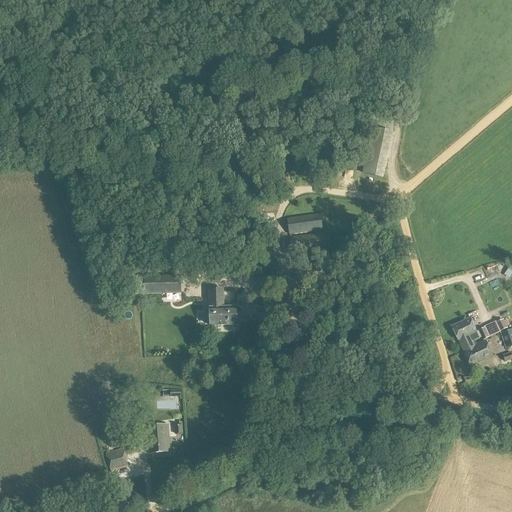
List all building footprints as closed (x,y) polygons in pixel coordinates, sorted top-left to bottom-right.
[(363,173),(383,178),(393,132),(372,128),(363,173)] [(320,214),(287,219),(289,234),(322,230),(320,214)] [(290,238),(292,255),(326,249),(323,233),(290,238)] [(159,294),(179,293),(182,293),(180,276),(168,276),(168,274),(144,275),(144,294),(159,294)] [(224,290),(210,290),(210,326),(237,326),(237,307),(224,307),(224,290)] [(465,351),(474,347),(472,342),(479,339),(470,318),(452,327),(459,340),(460,340),(465,351)] [(496,322),(501,331),(508,328),(507,326),(504,321),(504,319),(496,322)] [(483,340),(489,337),(484,328),(478,331),(483,340)] [(511,329),(500,333),(506,349),(511,346),(511,329)] [(474,347),(465,351),(464,351),(471,366),(492,356),(485,341),(474,347)] [(511,356),(510,352),(507,353),(502,355),(505,362),(511,359),(511,356)] [(174,425),(174,434),(183,434),(183,432),(182,424),(174,425)] [(168,425),(146,427),(148,453),(170,452),(168,425)] [(106,452),(111,471),(129,467),(123,448),(106,452)]
